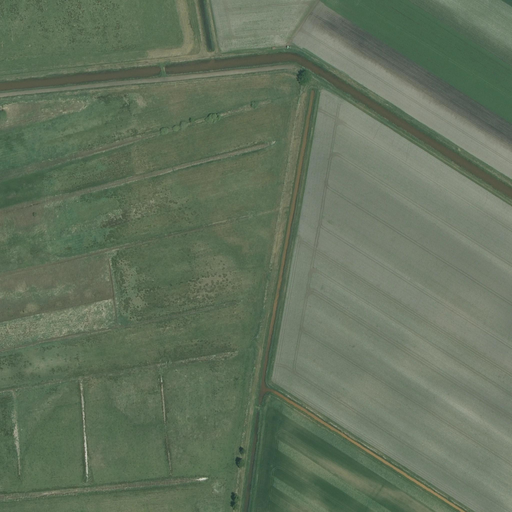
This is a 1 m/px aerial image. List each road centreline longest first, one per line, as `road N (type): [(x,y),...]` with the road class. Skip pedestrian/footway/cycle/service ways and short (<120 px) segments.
road 1 (track): [(312,75),(238,511)]
road 2 (track): [(192,0),(202,55),(0,76)]
